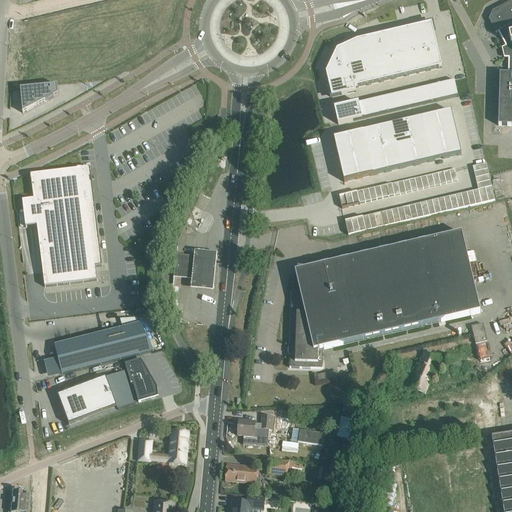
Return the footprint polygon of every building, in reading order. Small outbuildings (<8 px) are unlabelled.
[(153,42),(144,3),(86,16),(85,16),(84,17),(83,17),(83,18),(82,18),(82,19),(82,20),(81,21),(81,34),(84,34),(85,46),(112,43),(116,62),(117,64),(118,65),(118,66),(119,66),(120,67),(121,67),(122,67),(123,66),(124,66),(153,47),(154,46),(154,45),(155,45),(155,44),(155,43),(155,42),(153,42)] [(493,12),(488,20),(495,33),(498,32),(506,47),(501,49),(504,58),(508,58),(508,75),(500,75),(498,126),(509,126),(511,126),(511,3),(508,3),(493,12)] [(337,51),(326,74),(332,98),(356,92),(355,89),(418,74),(442,68),(431,24),(357,42),(337,51)] [(337,126),(458,96),(454,80),(333,110),(337,126)] [(57,86),(20,89),(23,114),(45,102),(48,100),(58,95),(57,86)] [(451,112),(437,116),(442,137),(456,134),(451,112)] [(437,116),(422,119),(427,140),(442,137),(437,116)] [(422,119),(407,123),(412,144),(427,140),(422,119)] [(407,123),(393,126),(398,147),(412,144),(407,123)] [(393,126),(378,129),(383,151),(398,147),(393,126)] [(378,129),(363,133),(368,154),(383,151),(378,129)] [(363,133),(349,136),(354,158),(368,154),(363,133)] [(456,134),(442,137),(447,158),(461,155),(456,134)] [(349,136),(334,140),(339,161),(354,158),(349,136)] [(442,137),(427,140),(432,162),(447,158),(442,137)] [(427,140),(412,144),(417,165),(432,162),(427,140)] [(412,144),(398,147),(403,169),(417,165),(412,144)] [(398,147),(383,151),(388,172),(403,169),(398,147)] [(383,151),(368,154),(373,176),(388,172),(383,151)] [(368,154),(354,158),(359,179),(373,176),(368,154)] [(354,158),(339,161),(344,182),(359,179),(354,158)] [(486,164),(473,168),(474,173),(488,170),(486,164)] [(455,170),(449,171),(452,183),(458,181),(455,170)] [(488,170),(474,173),(476,179),(489,176),(489,175),(488,170)] [(449,171),(443,173),(446,184),(452,183),(449,171)] [(443,173),(438,174),(440,185),(446,184),(443,173)] [(34,200),(22,201),(26,228),(27,228),(26,221),(36,220),(45,288),(97,281),(96,267),(102,267),(94,202),(91,202),(88,203),(84,177),(45,181),(44,174),(31,176),(34,200)] [(438,174),(432,175),(435,187),(440,185),(438,174)] [(432,175),(426,177),(429,188),(435,187),(432,175)] [(489,176),(476,179),(477,185),(491,182),(489,176)] [(426,177),(420,178),(423,190),(429,188),(426,177)] [(420,178),(415,179),(417,191),(423,190),(420,178)] [(415,179),(409,181),(411,192),(417,191),(415,179)] [(409,181),(403,182),(406,194),(411,192),(409,181)] [(403,182),(397,183),(400,195),(406,194),(403,182)] [(491,182),(477,185),(478,191),(485,189),(488,203),(495,201),(491,182)] [(397,183),(391,185),(394,196),(400,195),(397,183)] [(391,185),(385,186),(388,198),(394,196),(391,185)] [(385,186),(380,188),(382,199),(388,198),(385,186)] [(380,188),(374,189),(377,200),(382,199),(380,188)] [(374,189),(368,190),(371,202),(377,200),(374,189)] [(478,191),(473,192),(476,206),(478,205),(488,203),(485,189),(478,191)] [(368,190),(362,192),(365,203),(371,202),(368,190)] [(357,192),(351,194),(354,206),(360,205),(360,204),(357,193),(357,192)] [(362,192),(357,193),(360,204),(365,203),(362,192)] [(473,192),(467,194),(470,207),(476,206),(473,192)] [(351,194),(345,195),(348,208),(354,206),(351,194)] [(467,194),(461,195),(464,209),(470,207),(467,194)] [(345,195),(339,197),(342,209),(348,208),(345,195)] [(461,195),(455,196),(458,210),(464,209),(461,195)] [(455,196),(449,198),(453,211),(458,210),(455,196)] [(449,198),(444,199),(447,213),(453,211),(449,198)] [(444,199),(438,200),(441,214),(447,213),(444,199)] [(438,200),(432,202),(435,215),(441,214),(438,200)] [(432,202),(426,203),(429,217),(435,215),(432,202)] [(426,203),(420,204),(424,218),(429,217),(426,203)] [(420,204),(415,206),(418,219),(424,218),(420,204)] [(415,206),(409,207),(412,221),(418,219),(415,206)] [(409,207),(403,209),(406,222),(412,221),(409,207)] [(403,209),(397,210),(400,223),(406,222),(403,209)] [(397,210),(391,211),(394,225),(400,223),(397,210)] [(391,211),(386,213),(389,226),(394,225),(391,211)] [(386,213),(380,214),(383,228),(389,226),(386,213)] [(380,214),(374,215),(377,229),(383,228),(380,214)] [(374,215),(368,217),(372,230),(377,229),(374,215)] [(363,217),(357,219),(360,233),(366,232),(363,218),(363,217)] [(368,217),(363,218),(366,232),(372,230),(368,217)] [(357,219),(351,220),(354,234),(356,234),(360,233),(357,219)] [(351,220),(345,222),(348,236),(354,234),(351,220)] [(480,313),(462,234),(295,273),(299,290),(292,292),(289,368),(323,369),(323,362),(318,362),(318,351),(322,350),(323,350),(480,313)] [(192,278),(191,291),(213,294),(217,256),(194,253),(194,259),(192,278)] [(192,278),(194,259),(184,258),(176,257),(176,255),(173,278),(174,278),(174,276),(182,277),(192,278)] [(97,349),(58,359),(62,375),(153,352),(140,324),(93,336),(97,349)] [(487,342),(483,325),(471,327),(475,345),(487,342)] [(424,352),(409,387),(425,394),(441,359),(424,352)] [(461,356),(448,354),(447,365),(460,367),(461,356)] [(358,358),(360,371),(367,370),(365,357),(358,358)] [(153,394),(158,393),(157,387),(142,362),(134,365),(133,362),(125,364),(131,384),(133,383),(138,403),(155,398),(153,394)] [(106,379),(58,396),(69,425),(117,408),(106,379)] [(261,438),(261,430),(272,431),(272,426),(288,428),(289,419),(262,416),(261,424),(239,422),(238,436),(254,438),(261,438)] [(454,427),(476,428),(477,419),(466,418),(466,425),(458,424),(458,420),(454,419),(454,427)] [(342,420),(337,438),(349,441),(349,439),(354,441),(357,424),(353,424),(354,422),(342,420)] [(185,466),(189,433),(172,432),(170,457),(152,455),(151,463),(185,466)] [(511,511),(511,435),(493,439),(493,440),(504,511),(511,511)] [(327,441),(303,441),(303,454),(327,454),(327,441)] [(272,459),(270,475),(303,480),(305,464),(272,459)] [(260,469),(237,467),(227,466),(225,482),(247,485),(246,491),(257,492),(260,469)] [(383,482),(378,504),(390,506),(395,485),(383,482)] [(22,507),(24,494),(24,491),(12,490),(10,511),(28,511),(30,495),(29,507),(22,507)] [(265,499),(258,498),(248,497),(248,498),(252,498),(251,504),(232,502),(231,511),(233,511),(250,511),(251,510),(263,511),(265,499)] [(173,511),(174,504),(165,503),(155,502),(153,511),(173,511)]
